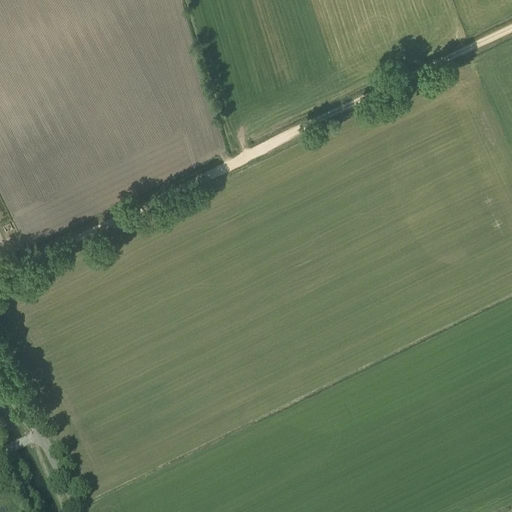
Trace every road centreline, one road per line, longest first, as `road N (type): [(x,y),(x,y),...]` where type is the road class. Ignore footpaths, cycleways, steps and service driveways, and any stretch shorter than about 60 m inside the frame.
road 1 (track): [(0,277),(511,30)]
road 2 (unclassified): [(77,511),(0,354)]
